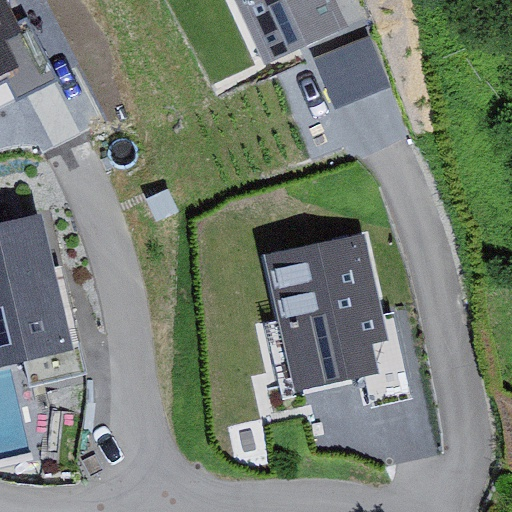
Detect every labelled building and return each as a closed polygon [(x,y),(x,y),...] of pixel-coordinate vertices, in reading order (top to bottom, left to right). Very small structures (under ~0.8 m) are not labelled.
[(0,0),(0,76),(35,59),(4,0),(0,0)] [(334,0),(233,0),(264,65),(347,26),(334,0)] [(338,106),(392,85),(371,34),(318,55),(338,106)] [(40,92),(53,134),(95,121),(83,79),(40,92)] [(56,193),(0,208),(0,354),(93,329),(56,193)] [(364,236),(267,258),(297,393),(395,371),(364,236)]
